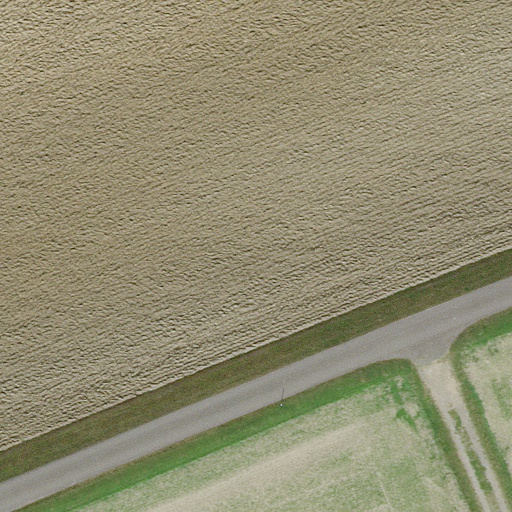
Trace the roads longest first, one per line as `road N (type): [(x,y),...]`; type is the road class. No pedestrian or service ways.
road 1 (track): [(511,295),(0,505)]
road 2 (track): [(496,511),(419,330)]
